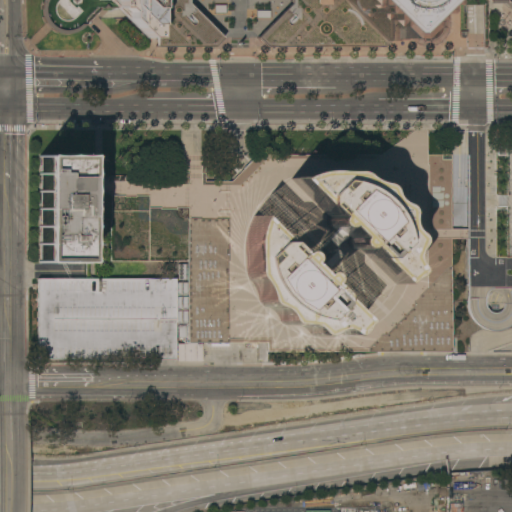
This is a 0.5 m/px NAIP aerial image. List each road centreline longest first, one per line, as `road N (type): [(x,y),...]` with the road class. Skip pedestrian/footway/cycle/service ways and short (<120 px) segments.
road 1 (trunk): [(511,414),(73,472),(0,472)]
road 2 (residential): [(511,372),(111,385)]
road 3 (tertiary): [(7,142),(9,414)]
road 4 (trunk): [(245,481),(511,446)]
road 5 (trunk): [(0,508),(71,508),(245,481)]
road 6 (primary): [(237,108),(371,108)]
road 7 (primary): [(473,78),(343,78)]
road 8 (primary): [(14,106),(139,107)]
road 9 (primary): [(238,78),(115,78)]
